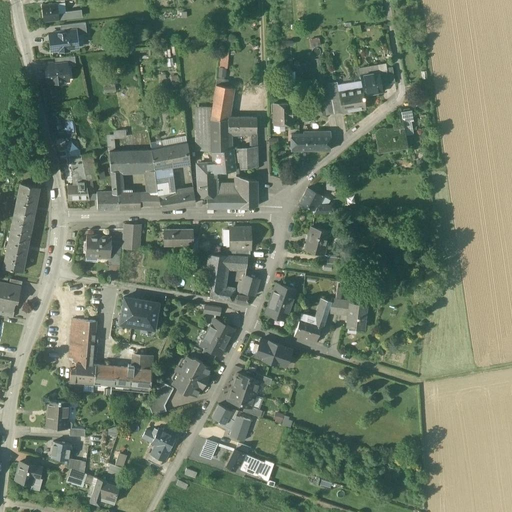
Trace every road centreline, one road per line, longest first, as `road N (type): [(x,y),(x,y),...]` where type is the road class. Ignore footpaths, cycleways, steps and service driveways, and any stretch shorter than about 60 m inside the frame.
road 1 (residential): [(280,213),(294,191),(402,95),(384,0)]
road 2 (residential): [(49,280),(15,381),(0,504)]
road 3 (residential): [(57,217),(280,213)]
road 4 (residential): [(15,0),(57,217)]
road 5 (residential): [(249,323),(233,304),(69,276),(49,280)]
road 6 (residential): [(249,323),(154,511)]
road 7 (track): [(358,362),(412,381),(511,364)]
